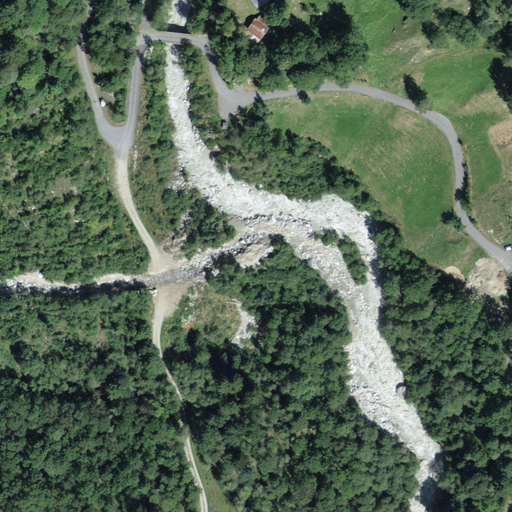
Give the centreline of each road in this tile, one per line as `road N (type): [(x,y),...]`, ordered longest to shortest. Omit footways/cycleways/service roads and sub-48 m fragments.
road 1 (residential): [(511,268),(470,230),(460,207),(460,159),(449,130),(429,113),(342,86),(236,96),(220,88),(201,42)]
road 2 (track): [(120,138),(163,274),(160,340),(203,511)]
road 3 (unclassified): [(201,42),(152,35),(141,46),(134,120),(120,138),(109,131),(88,82),(83,31),(94,0)]
